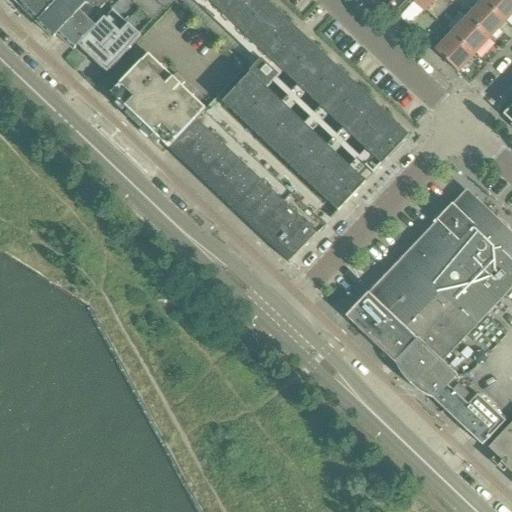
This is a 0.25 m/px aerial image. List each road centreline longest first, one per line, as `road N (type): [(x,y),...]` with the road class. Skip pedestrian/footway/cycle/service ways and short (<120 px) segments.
road 1 (secondary): [(282,319),(0,60)]
road 2 (secondary): [(486,511),(282,319)]
road 3 (residential): [(282,319),(461,126)]
road 4 (residential): [(461,126),(326,0)]
